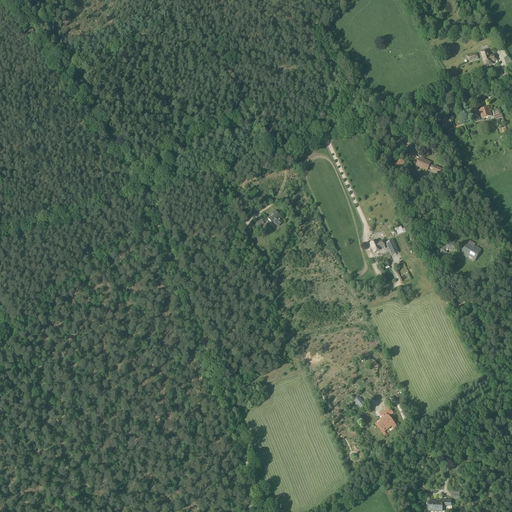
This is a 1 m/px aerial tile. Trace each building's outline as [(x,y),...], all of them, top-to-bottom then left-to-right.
[(490,57),(487,50),(481,52),(485,67),(493,64),(492,62),(497,61),(495,55),(490,57)] [(469,63),(478,60),(476,54),(467,57),(469,63)] [(482,119),(491,117),(488,107),(479,110),(482,119)] [(443,128),(451,125),(449,119),(441,122),(443,128)] [(412,159),(416,156),(411,150),(407,153),(412,159)] [(397,169),(404,164),(400,158),(393,164),(397,169)] [(434,168),(430,166),(431,163),(419,158),(416,166),(428,171),(429,167),(433,169),(432,171),(440,174),(442,170),(434,167),(434,168)] [(282,223),(277,217),(278,216),(274,212),(267,219),(271,223),(272,222),(278,227),(282,223)] [(235,234),(236,233),(244,229),(240,222),(232,226),(235,230),(233,231),(233,232),(231,233),(232,235),(234,234),(235,234)] [(391,256),(398,253),(393,241),(385,245),(391,256)] [(474,261),(481,250),(474,246),(475,244),(469,241),(461,255),(467,258),(469,255),(476,259),(474,261)] [(377,244),(376,242),(374,243),(373,242),(372,243),(371,244),(370,245),(370,246),(369,247),(371,250),(371,249),(374,254),(385,249),(382,242),(377,244)] [(457,249),(455,242),(445,245),(446,248),(445,249),(445,248),(440,250),(436,251),(437,256),(441,255),(442,255),(447,254),(447,252),(457,249)] [(397,283),(394,273),(386,275),(390,285),(397,283)] [(360,409),(365,405),(359,398),(354,402),(360,409)] [(396,427),(388,417),(393,413),(389,408),(380,415),(383,419),(376,425),(384,436),(385,435),(382,432),(393,423),(396,427)] [(451,506),(451,500),(442,500),(442,502),(429,502),(429,511),(442,511),(442,506),(451,506)]
